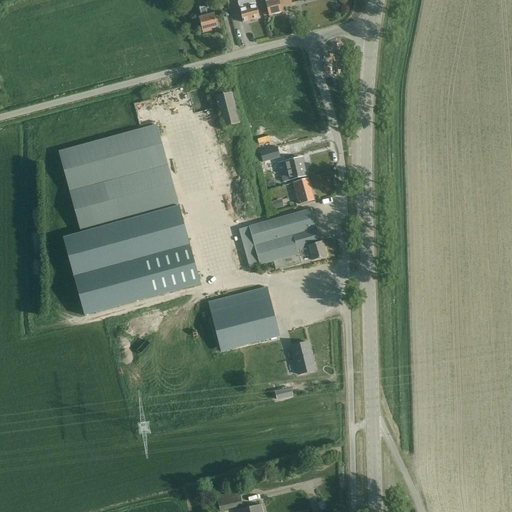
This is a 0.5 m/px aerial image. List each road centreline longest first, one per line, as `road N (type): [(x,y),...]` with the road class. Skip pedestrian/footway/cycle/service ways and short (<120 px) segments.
road 1 (tertiary): [(376,511),(365,157),(373,30)]
road 2 (unclassified): [(353,511),(342,154),(311,37)]
road 3 (unclassified): [(0,118),(311,37)]
